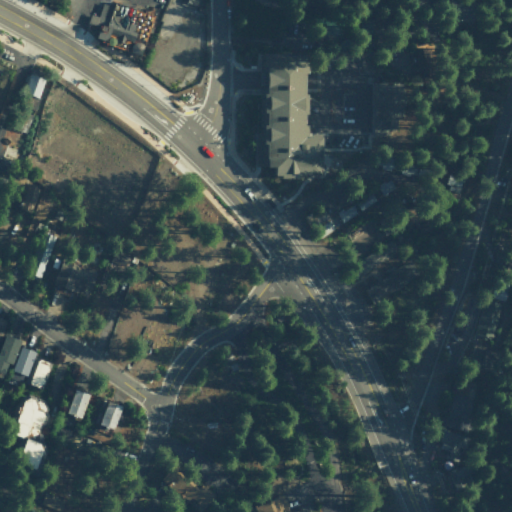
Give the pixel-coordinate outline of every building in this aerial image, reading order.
[(136,54),(87,37),(84,22),(88,12),(98,16),(102,5),(111,8),(113,0),(122,0),(152,11),(136,54)] [(471,5),(456,3),(454,19),(468,21),(471,5)] [(411,49),(412,71),(430,70),(429,48),(411,49)] [(306,52),(261,52),(262,107),(261,107),(261,132),(257,132),(257,139),(257,153),(255,153),(255,165),(275,165),(275,174),(322,174),(321,133),(306,133),(306,52)] [(23,92),(37,96),(45,72),(31,68),(23,92)] [(396,135),(397,81),(374,81),(373,134),(396,135)] [(375,163),(402,172),(406,161),(378,152),(375,163)] [(458,192),(462,178),(450,174),(446,189),(458,192)] [(379,184),(383,197),(393,193),(388,180),(379,184)] [(19,209),(32,213),(39,187),(26,183),(19,209)] [(341,221),(357,214),(353,205),(337,211),(341,221)] [(418,217),(413,208),(396,217),(401,226),(418,217)] [(37,277),(54,236),(40,231),(24,272),(37,277)] [(354,275),(397,255),(391,243),(348,263),(354,275)] [(511,270),(511,246),(510,245),(496,262),(510,273),(511,270)] [(86,294),(95,271),(61,258),(52,282),(86,294)] [(364,289),(373,304),(416,276),(406,261),(364,289)] [(490,297),(503,301),(509,283),(495,279),(490,297)] [(476,335),(494,338),(499,303),(482,300),(476,335)] [(0,340),(0,370),(4,372),(6,361),(12,363),(18,337),(2,333),(0,340)] [(22,381),(34,350),(20,345),(8,376),(22,381)] [(487,371),(490,351),(474,348),(471,368),(487,371)] [(27,383),(41,388),(50,362),(37,357),(27,383)] [(81,416),(87,391),(72,388),(67,413),(81,416)] [(444,425),(463,429),(470,397),(451,393),(444,425)] [(24,438),(26,427),(40,429),(43,401),(18,398),(13,437),(24,438)] [(113,428),(121,404),(106,399),(98,423),(113,428)] [(438,448),(455,452),(460,434),(442,430),(438,448)] [(19,460),(38,465),(43,442),(24,438),(19,460)] [(451,486),(473,476),(467,463),(445,473),(451,486)] [(215,494),(201,483),(198,486),(170,465),(159,478),(188,501),(190,499),(202,509),(215,494)] [(51,511),(58,511),(63,499),(43,492),(38,507),(51,511)]
